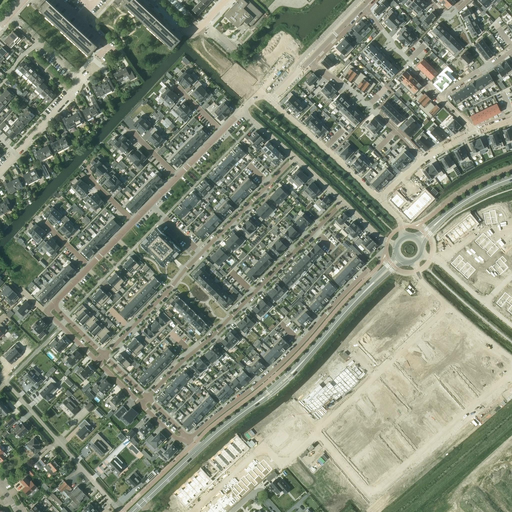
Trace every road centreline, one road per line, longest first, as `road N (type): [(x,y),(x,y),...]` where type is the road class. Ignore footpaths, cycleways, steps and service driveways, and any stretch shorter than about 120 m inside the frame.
road 1 (residential): [(146,397),(342,201)]
road 2 (residential): [(511,371),(369,495),(317,433)]
road 3 (residential): [(375,276),(366,270),(281,362),(187,440)]
road 4 (residential): [(448,306),(317,433)]
road 5 (unclassified): [(119,511),(0,375)]
road 6 (residential): [(317,433),(281,464),(263,445),(193,511)]
road 7 (residential): [(36,41),(78,86),(15,154)]
road 8 (residential): [(421,161),(342,83),(308,61)]
road 9 (residential): [(379,201),(269,100)]
road 10 (residential): [(201,253),(103,355)]
road 11 (secondary): [(276,386),(367,288)]
road 12 (residential): [(293,157),(201,253)]
